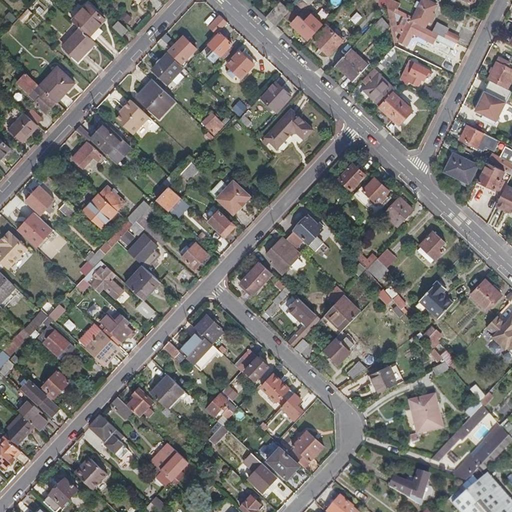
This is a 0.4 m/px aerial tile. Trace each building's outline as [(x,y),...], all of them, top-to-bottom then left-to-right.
[(322,25),(305,9),(313,0),(301,0),(290,12),(284,18),(308,40),(322,25)] [(425,28),(436,5),(426,0),(422,0),(421,4),(418,9),(413,19),(395,10),(397,8),(387,2),(388,11),(404,18),(425,28)] [(284,18),(290,12),(280,3),(266,18),(276,27),(284,18)] [(115,15),(120,10),(114,4),(110,10),(115,15)] [(89,37),(104,21),(88,6),(72,22),(80,29),(89,37)] [(22,23),(31,14),(26,10),(18,19),(22,23)] [(131,19),(125,13),(121,18),(127,24),(131,19)] [(219,31),(227,23),(222,18),(214,27),(219,31)] [(382,33),(390,25),(381,18),(374,25),(382,33)] [(397,32),(396,33),(402,36),(398,42),(407,46),(413,33),(433,44),(434,42),(442,46),(452,51),(456,43),(446,38),(438,34),(433,32),(425,28),(404,18),(399,27),(397,32)] [(127,31),(118,23),(113,28),(122,36),(127,31)] [(459,37),(447,31),(448,30),(437,25),(433,32),(438,34),(446,38),(456,43),(459,37)] [(329,57),(343,41),(328,27),(313,42),(329,57)] [(397,43),(395,32),(397,32),(399,27),(397,27),(391,28),(394,43),(397,43)] [(79,62),(96,44),(89,37),(80,29),(63,47),(79,62)] [(226,50),(232,44),(219,33),(208,45),(223,59),(229,53),(226,50)] [(182,67),(198,50),(184,37),(172,50),(164,43),(170,37),(166,34),(157,44),(168,54),(182,67)] [(397,60),(394,46),(380,62),(386,68),(392,61),(397,60)] [(241,79),(254,65),(239,51),(226,65),(231,69),(229,72),(234,76),(236,74),(241,79)] [(367,68),(350,51),(335,66),(352,83),(367,68)] [(167,84),(182,68),(182,67),(168,54),(153,71),(167,84)] [(499,58),(488,80),(489,81),(506,89),(511,76),(511,69),(508,67),(510,63),(499,58)] [(432,72),(409,61),(400,79),(401,83),(407,86),(409,82),(418,86),(421,80),(424,81),(427,75),(429,76),(432,72)] [(56,103),(74,84),(57,68),(39,87),(56,103)] [(56,103),(39,87),(26,74),(17,84),(30,95),(31,101),(45,115),(56,103)] [(395,90),(378,75),(364,90),(380,106),(392,92),(395,90)] [(175,101),(153,81),(137,97),(159,117),(175,101)] [(495,125),(511,91),(506,89),(489,81),(475,111),(487,117),(485,120),(495,125)] [(281,108),(292,97),(276,82),(265,94),(281,108)] [(440,103),(444,96),(424,87),(421,93),(440,103)] [(412,111),(392,92),(380,106),(379,107),(399,125),(412,111)] [(132,136),(149,118),(131,100),(122,110),(124,112),(116,120),(132,136)] [(232,109),(240,117),(249,108),(240,100),(232,109)] [(23,113),(15,106),(8,114),(17,122),(24,114),(23,113)] [(314,127),(292,107),(267,135),(269,136),(273,140),(278,145),(292,131),(297,129),(306,136),(314,127)] [(40,120),(30,111),(26,116),(36,125),(40,120)] [(246,119),(251,114),(248,111),(243,116),(243,117),(246,119)] [(20,145),(37,126),(36,125),(26,116),(24,114),(17,122),(7,133),(20,145)] [(216,135),(224,127),(221,124),(212,114),(203,123),(216,135)] [(239,121),(248,129),(252,125),(246,119),(243,117),(239,121)] [(224,127),(230,121),(227,118),(221,124),(224,127)] [(108,154),(121,140),(105,125),(97,133),(91,139),(108,154)] [(493,151),(499,141),(467,125),(459,140),(483,152),(485,147),(493,151)] [(91,139),(97,133),(95,131),(90,136),(79,127),(75,131),(87,143),(88,143),(91,139)] [(214,138),(208,131),(205,135),(211,141),(214,138)] [(0,159),(9,150),(0,140),(0,159)] [(117,163),(130,149),(121,140),(108,154),(117,163)] [(97,162),(102,156),(88,143),(87,143),(72,159),(83,169),(92,159),(97,162)] [(492,154),(489,161),(511,172),(511,151),(505,148),(501,158),(492,154)] [(469,185),(478,166),(453,153),(444,172),(469,185)] [(500,179),(503,174),(510,178),(511,175),(487,163),(478,181),(495,190),(496,188),(499,190),(504,181),(500,179)] [(188,181),(198,171),(190,164),(180,174),(188,181)] [(366,175),(354,164),(340,179),(352,190),(366,175)] [(59,188),(47,177),(42,183),(54,194),(59,188)] [(168,187),(174,182),(169,177),(163,183),(168,188),(168,187)] [(387,198),(391,193),(377,180),(366,193),(380,205),(382,203),(384,205),(389,200),(387,198)] [(251,198),(233,181),(217,199),(234,216),(239,210),(240,211),(246,204),(245,203),(251,198)] [(157,200),(168,188),(163,183),(152,195),(157,200)] [(511,211),(511,188),(506,186),(496,205),(505,210),(506,208),(511,211)] [(40,215),(54,200),(40,187),(26,202),(40,215)] [(117,211),(124,202),(107,187),(99,195),(117,211)] [(168,211),(180,199),(168,188),(157,200),(156,201),(162,206),(168,211)] [(101,228),(117,211),(99,195),(83,212),(101,228)] [(398,226),(413,210),(400,198),(385,214),(398,226)] [(75,214),(64,203),(59,210),(70,220),(75,214)] [(136,222),(147,210),(143,206),(137,213),(136,212),(127,221),(128,222),(133,226),(136,222)] [(168,243),(144,221),(155,209),(152,206),(147,210),(136,222),(137,223),(144,229),(164,248),(168,243)] [(21,234),(34,220),(21,208),(8,221),(21,234)] [(235,227),(219,212),(209,223),(225,238),(235,227)] [(332,219),(327,215),(323,218),(328,224),(332,219)] [(323,243),(316,237),(322,231),(308,217),(286,240),(296,249),(304,241),(315,252),(323,243)] [(117,243),(133,226),(128,222),(108,244),(112,248),(117,243)] [(144,229),(137,223),(132,228),(139,235),(144,229)] [(0,261),(8,269),(27,249),(9,232),(1,240),(5,243),(1,247),(0,248),(0,261)] [(440,249),(445,243),(433,232),(421,246),(436,260),(443,252),(440,249)] [(154,250),(157,246),(144,234),(128,252),(143,266),(147,270),(160,255),(154,250)] [(301,256),(282,238),(266,255),(275,263),(273,266),(282,275),(301,256)] [(90,252),(84,259),(94,268),(100,261),(112,248),(108,244),(107,243),(95,256),(90,252)] [(182,258),(194,269),(199,264),(202,267),(205,264),(202,261),(208,255),(196,244),(190,250),(186,246),(179,253),(184,257),(182,258)] [(367,260),(357,249),(352,252),(362,264),(366,269),(367,269),(376,259),(378,258),(373,254),(367,260)] [(386,269),(397,258),(386,249),(378,258),(376,259),(386,269)] [(379,280),(387,271),(386,269),(376,259),(367,269),(379,280)] [(111,281),(116,276),(107,268),(104,271),(100,268),(104,264),(100,261),(94,268),(93,269),(87,276),(83,279),(87,283),(93,277),(97,280),(92,286),(100,293),(104,289),(116,300),(123,292),(111,281)] [(253,294),(272,274),(260,263),(241,284),(253,294)] [(87,276),(93,269),(88,264),(81,271),(87,276)] [(359,276),(365,269),(360,264),(353,271),(359,276)] [(147,270),(143,266),(126,285),(143,301),(160,283),(147,270)] [(0,301),(14,286),(0,273),(0,301)] [(90,285),(87,283),(83,279),(77,286),(76,287),(82,293),(90,285)] [(285,287),(279,281),(276,285),(282,291),(285,287)] [(446,289),(438,281),(419,301),(420,302),(416,306),(422,312),(426,308),(438,319),(453,303),(442,293),(446,289)] [(488,311),(502,296),(485,282),(472,296),(478,302),(476,304),(481,309),(483,307),(488,311)] [(278,307),(286,297),(286,296),(290,291),(286,287),(273,302),(274,303),(265,314),(270,319),(280,308),(278,307)] [(337,287),(328,297),(335,303),(344,294),(337,287)] [(385,304),(391,298),(388,294),(385,291),(383,289),(377,295),(385,304)] [(406,306),(393,290),(388,294),(391,298),(398,306),(404,314),(405,314),(407,312),(403,308),(406,306)] [(342,332),(362,311),(345,293),(344,294),(335,303),(325,315),(342,332)] [(319,318),(299,299),(289,311),(305,325),(288,344),(294,349),(303,339),(307,335),(306,333),(319,318)] [(155,312),(143,301),(136,309),(148,320),(155,312)] [(54,321),(64,311),(59,306),(54,311),(49,316),(53,320),(54,321)] [(404,314),(398,306),(394,310),(400,317),(404,314)] [(116,321),(122,315),(117,310),(111,317),(116,321)] [(42,323),(47,318),(42,313),(25,331),(30,336),(34,332),(42,323)] [(98,321),(101,323),(108,315),(106,313),(98,321)] [(416,335),(421,332),(406,315),(405,314),(399,318),(404,320),(409,325),(407,327),(411,332),(407,336),(410,340),(416,335)] [(126,325),(129,321),(122,315),(116,321),(111,317),(109,315),(108,315),(101,323),(121,342),(129,335),(132,330),(126,325)] [(47,327),(53,320),(49,316),(47,318),(42,323),(47,327)] [(221,329),(207,316),(196,329),(199,332),(212,344),(219,338),(216,335),(221,329)] [(507,348),(511,352),(511,316),(505,324),(497,316),(487,327),(495,335),(492,338),(506,350),(507,348)] [(71,319),(64,324),(70,332),(76,327),(71,319)] [(121,342),(101,323),(98,327),(118,345),(121,342)] [(98,327),(96,325),(80,342),(105,365),(121,348),(118,345),(98,327)] [(429,339),(437,331),(433,327),(425,335),(429,339)] [(69,344),(52,328),(42,339),(46,342),(44,344),(58,356),(69,344)] [(219,338),(224,332),(221,329),(216,335),(219,338)] [(29,338),(30,336),(25,331),(23,330),(12,343),(3,352),(10,358),(17,350),(29,338)] [(438,341),(442,336),(437,331),(429,339),(428,340),(435,349),(436,349),(440,345),(441,344),(438,341)] [(32,341),(37,335),(34,332),(30,336),(29,338),(32,341)] [(212,344),(199,332),(180,351),(187,358),(201,371),(220,351),(218,350),(212,344)] [(351,352),(349,350),(353,347),(345,339),(346,338),(341,334),(336,338),(337,339),(325,351),(340,365),(351,352)] [(0,349),(3,352),(12,343),(6,338),(0,344),(0,349)] [(300,355),(309,345),(303,339),(294,349),(300,355)] [(180,351),(170,342),(164,347),(182,363),(187,358),(180,351)] [(441,356),(446,351),(440,345),(436,349),(441,356)] [(438,363),(443,358),(442,357),(441,356),(436,349),(435,349),(430,353),(438,363)] [(15,363),(22,355),(17,350),(10,358),(15,363)] [(241,372),(257,356),(250,350),(242,359),(244,360),(237,368),(241,372)] [(456,360),(446,351),(441,356),(442,357),(443,358),(445,360),(450,366),(452,364),(456,360)] [(8,360),(2,355),(0,357),(0,362),(3,366),(8,360)] [(258,380),(269,367),(259,358),(246,372),(255,381),(257,379),(258,380)] [(453,370),(461,363),(457,359),(456,360),(452,364),(450,366),(453,370)] [(3,377),(14,365),(8,360),(3,366),(0,369),(0,373),(1,374),(3,377)] [(449,368),(445,360),(433,367),(437,375),(449,368)] [(354,378),(367,369),(359,362),(349,373),(354,378)] [(379,391),(380,393),(397,384),(404,381),(396,365),(389,368),(388,366),(371,375),(371,376),(379,391)] [(55,398),(69,382),(57,371),(43,387),(55,398)] [(48,396),(21,372),(13,381),(51,417),(59,409),(47,398),(48,396)] [(167,408),(184,390),(168,375),(151,393),(167,408)] [(282,397),(289,389),(274,375),(262,388),(278,402),(282,397)] [(213,392),(218,387),(214,383),(209,389),(213,392)] [(486,396),(476,385),(471,390),(478,399),(480,402),(486,396)] [(237,395),(228,387),(223,392),(232,400),(237,395)] [(148,408),(154,402),(139,389),(133,395),(135,397),(127,405),(133,411),(138,416),(142,411),(147,415),(151,410),(148,408)] [(287,401),(294,394),(289,389),(282,397),(287,401)] [(232,400),(223,392),(208,408),(216,417),(220,412),(228,420),(239,407),(232,400)] [(484,406),(493,396),(489,392),(486,396),(480,402),(483,405),(484,406)] [(303,411),(297,406),(301,401),(294,394),(287,401),(282,408),(295,420),(303,411)] [(443,427),(434,394),(409,400),(411,410),(413,409),(419,433),(443,427)] [(133,411),(127,405),(118,397),(113,403),(119,409),(117,411),(125,419),(133,411)] [(471,418),(483,405),(480,402),(478,399),(465,413),(471,418)] [(49,419),(29,400),(18,411),(22,415),(34,426),(38,430),(49,419)] [(471,431),(489,412),(484,406),(483,405),(471,418),(463,427),(468,431),(469,429),(471,431)] [(15,446),(34,426),(22,415),(4,436),(8,439),(15,446)] [(122,435),(101,415),(89,428),(105,444),(104,446),(119,460),(126,452),(120,447),(122,445),(117,441),(122,435)] [(228,431),(233,425),(228,420),(222,426),(227,430),(228,431)] [(463,464),(468,469),(459,479),(467,481),(475,472),(481,466),(493,453),(509,436),(501,426),(500,425),(463,464)] [(216,442),(227,430),(222,426),(209,440),(213,443),(215,441),(216,442)] [(463,427),(459,431),(466,437),(471,431),(469,429),(468,431),(463,427)] [(304,468),(324,447),(308,431),(294,446),(296,448),(298,450),(292,456),(304,468)] [(462,441),(466,437),(459,431),(445,446),(449,450),(460,439),(462,441)] [(420,440),(419,433),(411,435),(412,442),(420,440)] [(497,457),(511,441),(511,438),(509,436),(493,453),(497,457)] [(8,465),(21,451),(15,446),(8,439),(0,447),(0,463),(1,463),(4,465),(6,463),(8,465)] [(211,449),(215,445),(213,443),(209,440),(205,444),(211,449)] [(171,481),(188,463),(168,444),(151,462),(161,472),(171,481)] [(439,462),(449,450),(445,446),(432,460),(439,462)] [(292,456),(298,450),(296,448),(290,454),(292,456)] [(299,466),(282,449),(269,462),(277,470),(275,472),(280,476),(282,474),(287,479),(299,466)] [(485,470),(497,457),(493,453),(481,466),(485,470)] [(249,478),(263,491),(276,477),(251,454),(243,463),(254,473),(249,478)] [(83,468),(91,459),(89,457),(81,466),(83,468)] [(107,474),(91,459),(83,468),(81,466),(75,473),(93,489),(107,474)] [(459,479),(468,469),(463,464),(452,476),(459,479)] [(243,479),(233,470),(227,477),(237,486),(243,479)] [(171,481),(161,472),(156,477),(166,486),(171,481)] [(420,505),(430,476),(419,472),(415,486),(395,479),(392,488),(420,505)] [(511,511),(511,499),(489,474),(482,480),(475,472),(467,481),(449,500),(460,511),(511,511)] [(54,511),(76,489),(61,475),(40,498),(54,511)] [(258,511),(256,510),(261,504),(252,495),(246,501),(240,495),(235,501),(245,511),(258,511)] [(328,511),(358,511),(340,496),(328,511)] [(165,506),(156,497),(151,503),(160,511),(165,506)]
